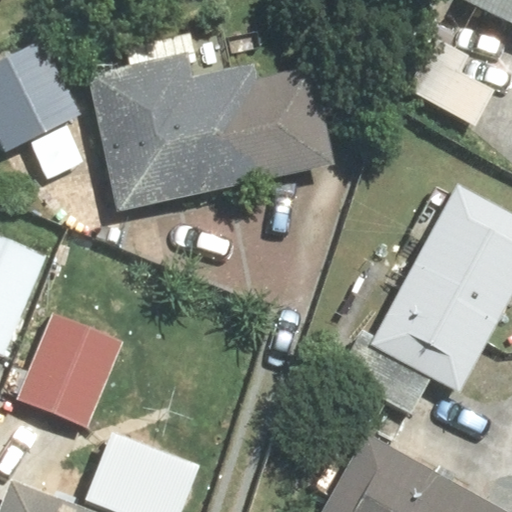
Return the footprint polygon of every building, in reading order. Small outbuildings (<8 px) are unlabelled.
[(511,0),(459,0),(456,7),(511,36),(511,0)] [(425,40),(396,91),(473,133),(492,98),(456,77),(464,62),(425,40)] [(183,59),(83,81),(112,218),(327,172),(306,74),(251,86),(248,70),(188,83),(183,59)] [(334,196),(284,184),(265,260),(315,273),(334,196)] [(511,224),(450,191),(364,351),(453,399),(511,290),(511,224)] [(0,242),(0,347),(5,350),(42,258),(0,242)] [(42,316),(10,398),(91,430),(124,348),(42,316)] [(173,511),(191,471),(103,435),(75,502),(99,511),(173,511)] [(486,511),(360,441),(319,511),(486,511)] [(69,511),(5,487),(0,498),(0,511),(69,511)]
